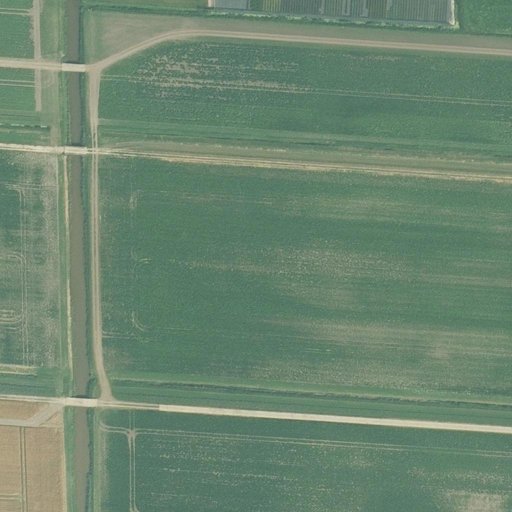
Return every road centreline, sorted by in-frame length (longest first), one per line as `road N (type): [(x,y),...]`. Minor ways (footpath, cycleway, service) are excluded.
road 1 (track): [(511,50),(178,30),(89,68)]
road 2 (track): [(511,429),(97,403)]
road 3 (track): [(511,178),(105,152)]
